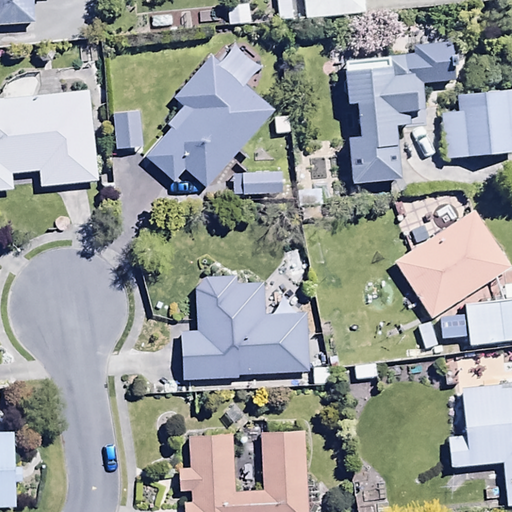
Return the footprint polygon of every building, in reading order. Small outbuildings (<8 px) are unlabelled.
[(31,0),(0,0),(0,29),(33,27),(31,0)] [(302,0),(304,22),(366,17),(364,0),(302,0)] [(360,141),(350,141),(351,186),(399,185),(398,128),(423,128),(422,85),(457,84),(456,45),(416,46),(416,58),(347,60),(348,109),(359,108),(360,141)] [(186,172),(205,191),(277,114),(245,84),(258,70),(235,49),(221,64),(213,56),(173,100),(184,111),(169,127),(172,130),(145,159),(174,185),(186,172)] [(87,93),(0,102),(0,194),(14,193),(12,177),(39,174),(40,190),(96,184),(87,93)] [(440,116),(444,162),(511,157),(511,94),(457,98),(458,115),(440,116)] [(281,175),(232,177),(233,199),(281,197),(281,175)] [(511,270),(475,213),(395,266),(434,325),(511,273),(511,270)] [(180,335),(182,384),(239,382),(239,378),(308,376),(306,315),(261,316),(261,289),(234,290),(233,280),(193,281),(195,334),(180,335)] [(511,303),(465,308),(466,317),(452,318),(454,344),(469,343),(469,349),(511,344),(511,303)] [(511,509),(511,386),(461,392),(466,439),(447,441),(450,471),(503,466),(507,510),(511,509)] [(307,511),(303,435),(259,438),(263,495),(234,496),(231,437),(189,439),(191,472),(179,473),(180,495),(191,495),(192,506),(184,507),(183,511),(307,511)] [(0,511),(14,511),(13,436),(0,436),(0,511)]
